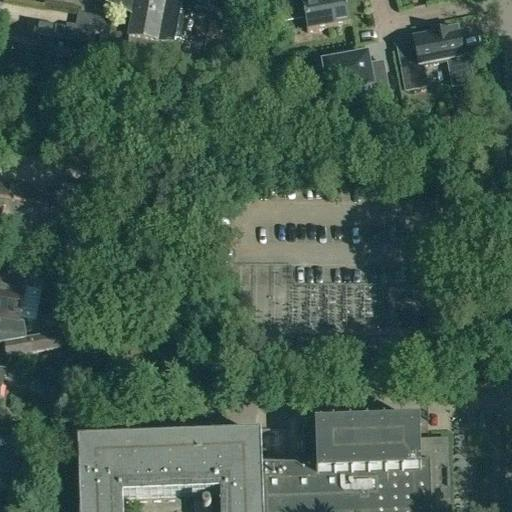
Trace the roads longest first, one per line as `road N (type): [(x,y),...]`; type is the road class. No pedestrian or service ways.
road 1 (unknown): [(435,228),(249,219),(249,261),(323,275)]
road 2 (unknown): [(323,275),(430,275),(442,261),(435,228)]
